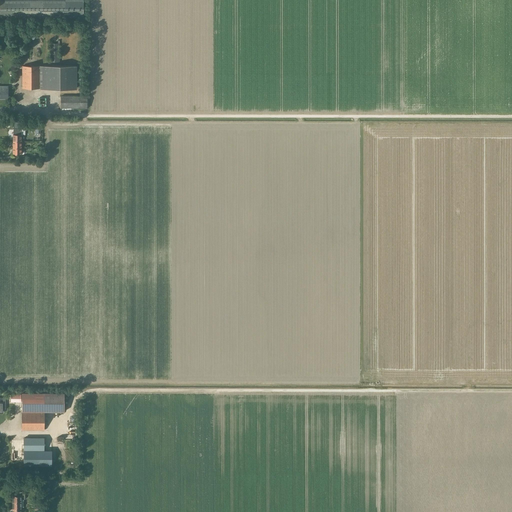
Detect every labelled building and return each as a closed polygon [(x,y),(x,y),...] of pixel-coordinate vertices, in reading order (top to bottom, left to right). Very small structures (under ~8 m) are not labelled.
[(65,0),(66,0),(0,1),(0,2),(0,17),(66,18),(83,18),(83,0),(65,0)] [(50,61),(60,61),(60,40),(50,40),(50,61)] [(75,66),(22,66),(22,88),(38,88),(75,88),(75,66)] [(10,88),(0,88),(0,96),(1,96),(1,98),(4,98),(4,96),(6,96),(6,93),(8,93),(8,88),(10,88)] [(87,108),(87,96),(60,96),(60,108),(87,108)] [(21,141),(21,135),(21,128),(13,128),(13,135),(13,141),(21,141)] [(64,393),(22,393),(22,411),(64,411),(64,393)] [(44,430),(44,412),(22,412),(22,430),(44,430)] [(24,450),(44,450),(44,438),(24,438),(24,450)] [(44,450),(24,450),(24,465),(52,465),(52,450),(44,450)] [(21,502),(21,499),(25,499),(25,492),(20,492),(20,496),(12,496),(12,502),(21,502)]
